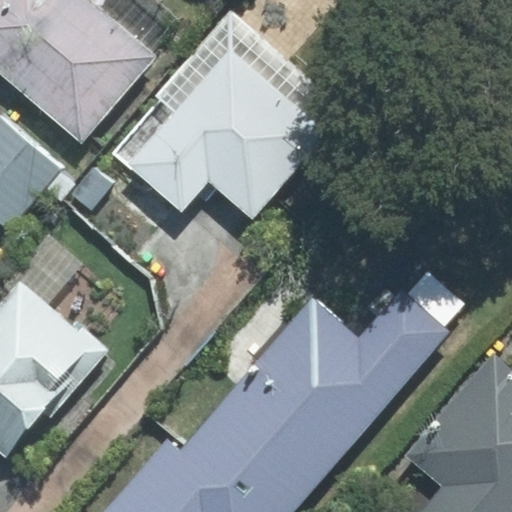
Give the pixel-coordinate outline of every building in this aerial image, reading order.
[(111,0),(0,0),(0,56),(94,138),(170,51),(111,0)] [(270,213),(358,110),(241,10),(126,144),(202,209),(229,178),(270,213)] [(3,105),(0,108),(0,205),(24,224),(74,160),(3,105)] [(62,301),(98,256),(57,223),(0,294),(0,440),(33,466),(125,351),(62,301)] [(311,511),(472,330),(453,314),(420,285),(376,335),(327,292),(193,445),(180,434),(111,511),(311,511)] [(426,511),(511,511),(511,354),(509,352),(427,450),(457,476),(426,511)]
